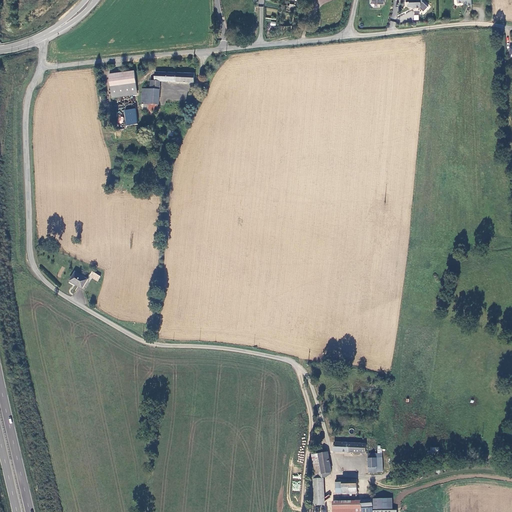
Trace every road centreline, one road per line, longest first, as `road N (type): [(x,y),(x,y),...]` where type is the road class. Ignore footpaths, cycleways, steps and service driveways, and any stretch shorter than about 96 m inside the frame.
road 1 (unclassified): [(42,67),(25,118),(30,253),(44,281),(146,341),(263,354),(300,367),(338,473),(369,478),(511,460)]
road 2 (unclassified): [(42,67),(349,37)]
road 3 (unclassified): [(349,37),(465,24),(511,28)]
road 4 (track): [(369,478),(398,486),(470,470),(511,476)]
road 5 (trunk): [(30,511),(0,382)]
